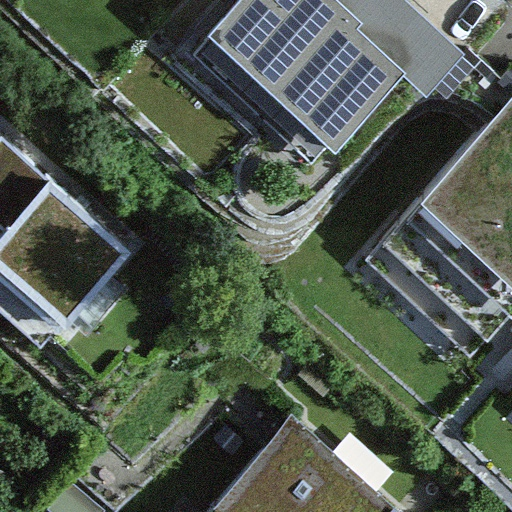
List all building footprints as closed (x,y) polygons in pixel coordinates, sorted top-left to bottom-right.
[(437,60),(369,0),(246,0),(219,30),(354,152),(437,60)] [(211,38),(194,57),(314,164),(330,146),(211,38)] [(511,147),(389,293),(463,355),(508,301),(511,303),(511,147)] [(163,254),(71,180),(7,257),(99,332),(163,254)] [(397,511),(301,427),(226,511),(397,511)]
